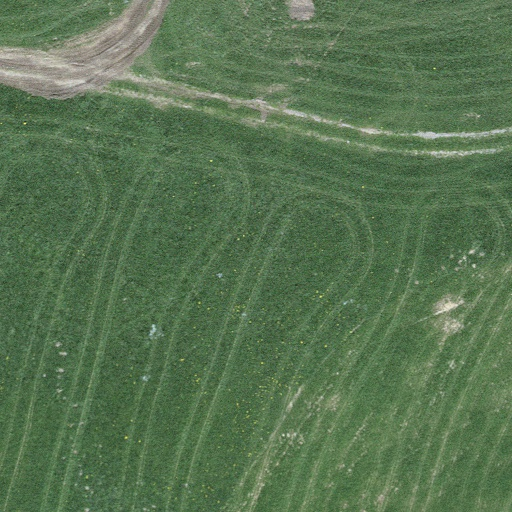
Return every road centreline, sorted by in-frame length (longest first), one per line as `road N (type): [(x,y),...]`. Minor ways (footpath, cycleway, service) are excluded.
road 1 (track): [(56,65),(330,135),(425,145),(511,141)]
road 2 (track): [(148,0),(100,50),(56,65),(0,64)]
